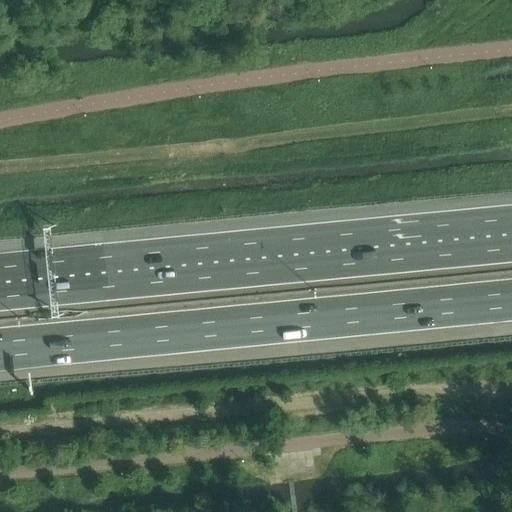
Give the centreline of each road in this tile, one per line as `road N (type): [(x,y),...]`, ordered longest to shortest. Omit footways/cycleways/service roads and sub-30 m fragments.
road 1 (motorway): [(511,242),(0,291)]
road 2 (motorway): [(0,349),(511,301)]
